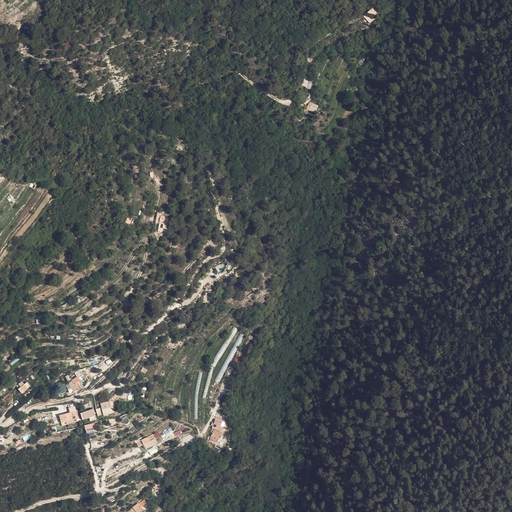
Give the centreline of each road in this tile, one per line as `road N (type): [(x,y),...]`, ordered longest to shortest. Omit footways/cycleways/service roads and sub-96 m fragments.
road 1 (track): [(25,410),(96,384),(220,253),(210,174),(182,143),(174,114),(233,70),(290,100),(309,49),(349,23)]
road 2 (track): [(16,511),(101,492),(197,438),(229,380)]
